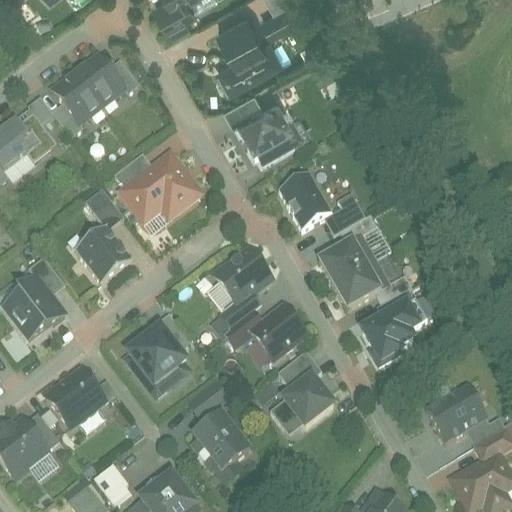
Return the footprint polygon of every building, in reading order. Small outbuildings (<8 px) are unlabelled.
[(164,0),(170,10),(188,0),(164,0)] [(362,0),(367,16),(390,9),(387,0),(362,0)] [(217,72),(231,97),(290,63),(276,38),(265,45),(248,16),(218,34),(227,50),(234,62),(217,72)] [(100,53),(49,91),(82,134),(132,96),(100,53)] [(49,120),(35,101),(22,110),(24,113),(0,130),(0,184),(4,181),(6,184),(53,149),(37,129),(49,120)] [(233,128),(256,168),(297,144),(275,104),(233,128)] [(207,201),(172,155),(118,196),(146,232),(162,219),(170,229),(207,201)] [(278,193),(302,235),(340,213),(316,172),(278,193)] [(258,188),(265,205),(280,199),(273,182),(258,188)] [(110,230),(75,257),(101,291),(136,265),(110,230)] [(362,237),(319,262),(350,316),(393,291),(362,237)] [(275,278),(252,247),(213,277),(236,308),(275,278)] [(0,312),(29,350),(68,320),(40,282),(0,312)] [(415,307),(366,336),(386,371),(421,350),(417,342),(431,334),(415,307)] [(313,343),(286,308),(249,335),(276,371),(313,343)] [(185,365),(157,327),(120,355),(125,362),(121,365),(151,405),(188,377),(181,368),(185,365)] [(108,407),(83,374),(59,392),(43,404),(69,437),(108,407)] [(306,435),(339,409),(315,378),(282,403),(306,435)] [(206,414),(223,400),(213,389),(196,403),(206,414)] [(467,389),(421,415),(441,450),(487,424),(467,389)] [(266,390),(255,399),(263,409),(274,401),(266,390)] [(228,415),(195,440),(226,480),(259,456),(228,415)] [(26,422),(0,442),(0,470),(12,486),(51,455),(26,422)] [(451,484),(465,511),(481,511),(484,511),(509,511),(511,511),(505,500),(511,495),(511,479),(500,458),(451,484)] [(114,470),(95,484),(115,511),(120,511),(136,501),(114,470)] [(181,471),(139,503),(143,508),(138,511),(198,511),(207,506),(181,471)] [(407,511),(379,494),(367,511),(344,511),(339,509),(336,511),(407,511)]
